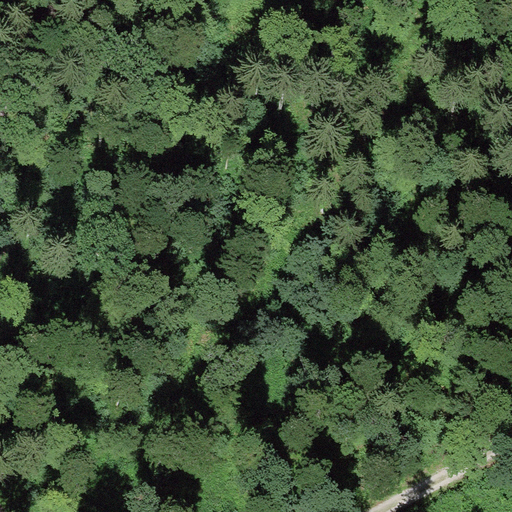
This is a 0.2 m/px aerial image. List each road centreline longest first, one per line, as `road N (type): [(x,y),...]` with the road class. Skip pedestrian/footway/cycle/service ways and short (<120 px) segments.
road 1 (track): [(511,429),(352,511)]
road 2 (track): [(0,104),(61,0)]
